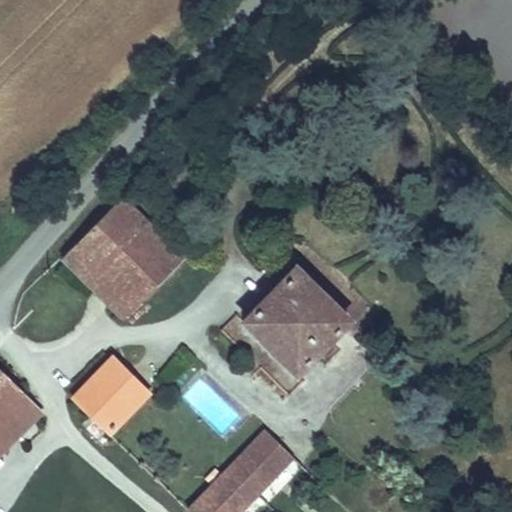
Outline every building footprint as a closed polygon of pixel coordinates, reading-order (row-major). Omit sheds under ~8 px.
[(63,261),(125,323),(186,263),(123,201),(63,261)] [(240,322),(292,376),(344,326),(291,272),(240,322)] [(69,398),(105,435),(147,394),(111,358),(69,398)] [(0,415),(20,395),(0,375),(0,415)] [(0,453),(39,414),(20,395),(0,415),(0,453)] [(187,511),(256,511),(300,468),(264,434),(187,511)]
